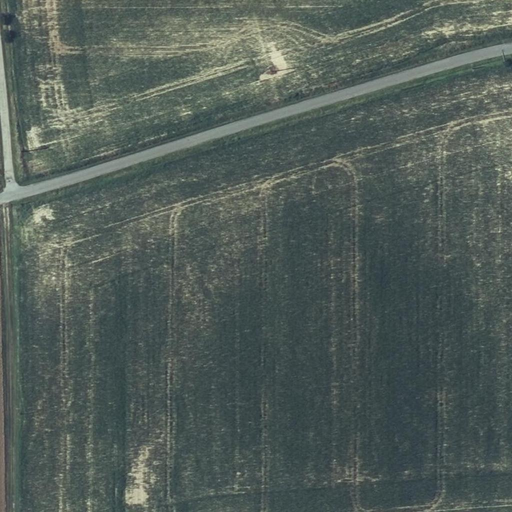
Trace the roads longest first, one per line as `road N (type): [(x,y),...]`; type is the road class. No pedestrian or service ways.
road 1 (unclassified): [(8,194),(511,43)]
road 2 (track): [(8,194),(11,511)]
